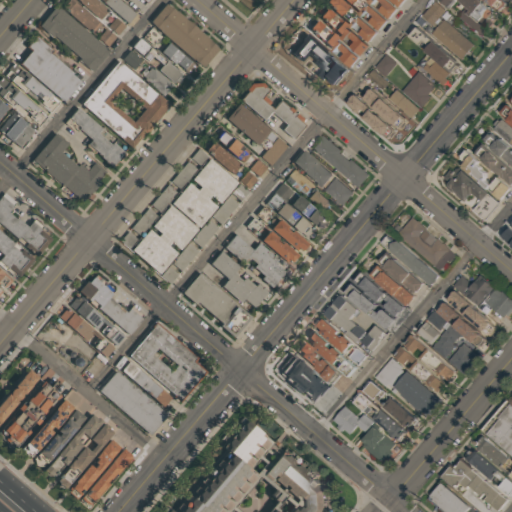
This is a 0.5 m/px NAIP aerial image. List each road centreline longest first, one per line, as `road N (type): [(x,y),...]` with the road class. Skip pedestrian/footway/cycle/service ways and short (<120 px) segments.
road 1 (residential): [(121,511),(511,55)]
road 2 (residential): [(409,511),(0,162)]
road 3 (residential): [(0,344),(294,0)]
road 4 (residential): [(511,274),(195,0)]
road 5 (residential): [(380,511),(511,359)]
